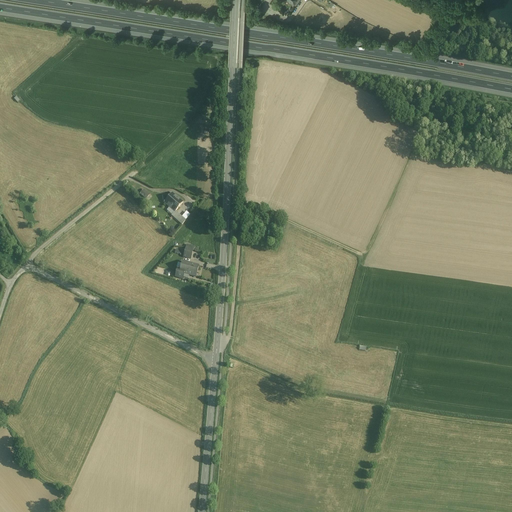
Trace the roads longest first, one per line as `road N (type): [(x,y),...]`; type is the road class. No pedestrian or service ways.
road 1 (track): [(216,345),(230,332),(248,205),(364,254),(448,90),(511,101)]
road 2 (motorway): [(0,7),(511,90)]
road 3 (motorway): [(511,75),(45,0)]
road 4 (secondary): [(215,359),(236,0)]
road 5 (residential): [(215,359),(39,268),(16,274)]
road 6 (secondary): [(202,511),(215,359)]
road 7 (track): [(142,165),(110,141),(32,108),(15,90)]
